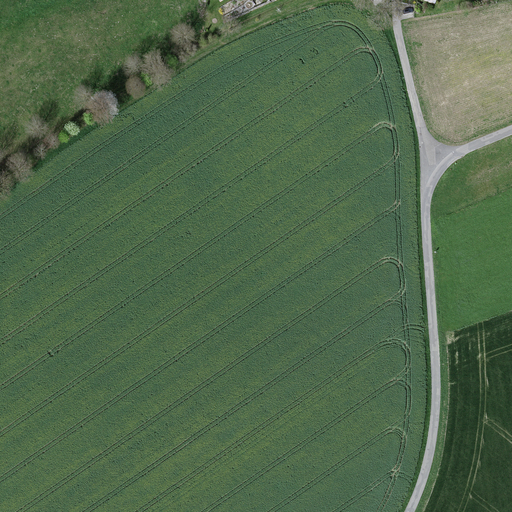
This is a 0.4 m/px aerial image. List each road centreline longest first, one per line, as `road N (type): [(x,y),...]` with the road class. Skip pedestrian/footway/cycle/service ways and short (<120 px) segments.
road 1 (unclassified): [(409,511),(429,452),(436,393),(427,163)]
road 2 (unclassified): [(427,163),(395,0)]
